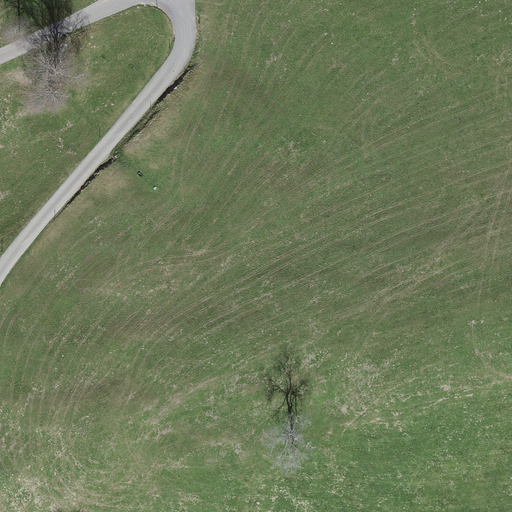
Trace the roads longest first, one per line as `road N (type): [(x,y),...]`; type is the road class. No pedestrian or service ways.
road 1 (track): [(0,271),(181,59),(187,31),(180,0)]
road 2 (track): [(129,0),(0,56)]
